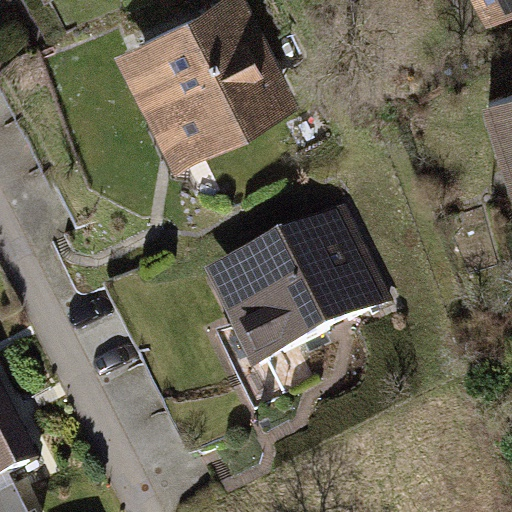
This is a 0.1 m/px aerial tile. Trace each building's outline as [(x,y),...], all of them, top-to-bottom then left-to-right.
[(229,0),(145,42),(148,50),(142,69),(159,100),(175,103),(192,135),(178,142),(174,151),(198,195),(216,202),(223,198),(196,144),(281,102),(229,0)] [(511,0),(487,0),(496,15),(511,6),(511,0)] [(511,91),(488,100),(511,170),(511,91)] [(280,260),(223,289),(261,364),(388,300),(343,211),(273,246),(280,260)] [(0,398),(0,478),(37,460),(19,424),(14,426),(0,398)]
